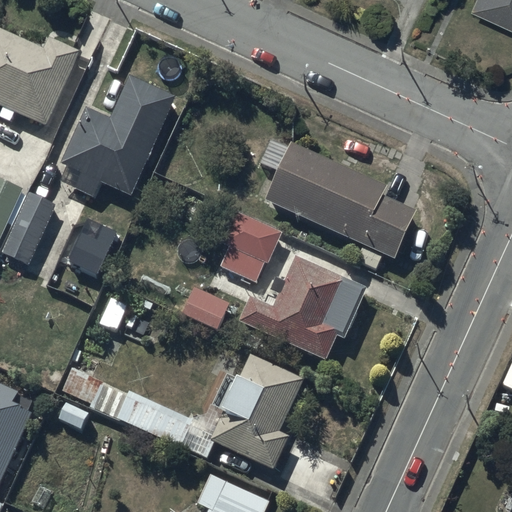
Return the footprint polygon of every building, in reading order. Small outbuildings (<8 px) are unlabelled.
[(511,0),(471,0),(469,5),(511,23),(511,0)] [(45,51),(0,30),(0,106),(47,128),(80,54),(50,40),(45,51)] [(111,120),(88,110),(61,168),(66,170),(60,184),(96,200),(103,185),(131,198),(177,101),(130,79),(111,120)] [(279,174),(266,203),(397,261),(418,213),(385,198),(390,188),(293,145),(290,150),(272,142),(261,166),(279,174)] [(0,245),(24,191),(0,180),(0,245)] [(57,205),(31,193),(2,256),(28,268),(57,205)] [(284,237),(237,214),(222,244),(230,248),(221,268),(256,286),(266,267),(268,268),(284,237)] [(252,300),(241,324),(327,363),(338,339),(346,342),(369,291),(296,259),(273,309),(252,300)] [(230,306),(194,291),(183,316),(219,332),(230,306)] [(305,382),(251,357),(211,442),(275,471),(290,439),(280,435),(305,382)] [(18,395),(0,386),(0,493),(33,416),(13,408),(18,395)] [(91,417),(67,405),(59,421),(83,433),(91,417)] [(273,511),(274,510),(215,482),(201,511),(203,511),(273,511)]
